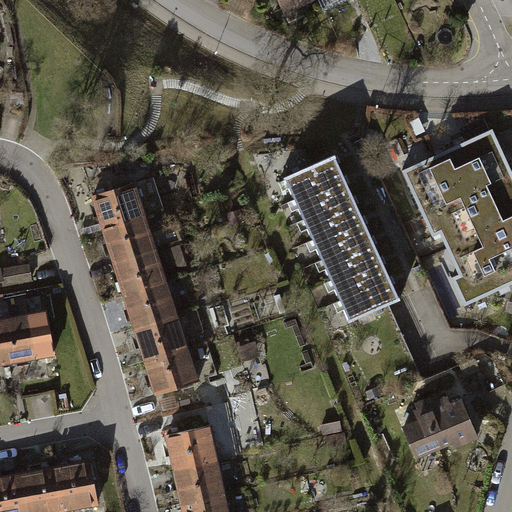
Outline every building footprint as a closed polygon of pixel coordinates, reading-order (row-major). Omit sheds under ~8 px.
[(280,0),(286,12),(312,0),(280,0)] [(448,128),(429,121),(424,131),(443,139),(448,128)] [(472,200),(511,181),(511,164),(495,129),(449,151),(472,200)] [(425,222),(472,200),(449,151),(401,173),(425,222)] [(290,178),(300,198),(346,175),(336,154),(290,178)] [(300,198),(309,219),(356,195),(346,175),(300,198)] [(94,195),(105,228),(149,213),(139,180),(94,195)] [(425,222),(443,262),(489,240),(511,229),(511,181),(472,200),(425,222)] [(309,219),(318,240),(365,216),(356,195),(309,219)] [(105,228),(116,261),(160,246),(149,213),(105,228)] [(318,240),(327,260),(375,237),(365,216),(318,240)] [(511,229),(489,240),(510,284),(511,282),(511,229)] [(327,260),(337,281),(385,258),(375,237),(327,260)] [(464,305),(510,284),(489,240),(443,262),(464,305)] [(116,261),(126,294),(171,279),(160,246),(116,261)] [(337,281),(346,302),(394,278),(385,258),(337,281)] [(31,261),(0,266),(0,285),(34,279),(31,261)] [(346,302),(355,323),(361,320),(390,306),(404,299),(394,278),(346,302)] [(126,294),(137,327),(182,312),(171,279),(126,294)] [(424,380),(390,306),(361,320),(395,393),(424,380)] [(137,327),(148,360),(193,345),(182,312),(137,327)] [(0,318),(0,355),(2,366),(35,359),(27,313),(0,318)] [(511,322),(491,316),(489,324),(511,331),(511,322)] [(148,360),(159,393),(203,378),(193,345),(148,360)] [(407,424),(421,454),(448,441),(453,450),(482,436),(462,397),(452,402),(449,395),(416,411),(420,418),(407,424)] [(171,434),(178,468),(220,459),(213,425),(171,434)] [(178,468),(185,502),(228,493),(220,459),(178,468)] [(57,466),(66,511),(100,504),(92,460),(57,466)] [(278,465),(264,468),(268,481),(281,478),(278,465)] [(23,473),(30,511),(59,511),(66,511),(57,466),(23,473)] [(0,477),(0,511),(30,511),(23,473),(0,477)] [(185,502),(187,511),(231,511),(228,493),(185,502)]
